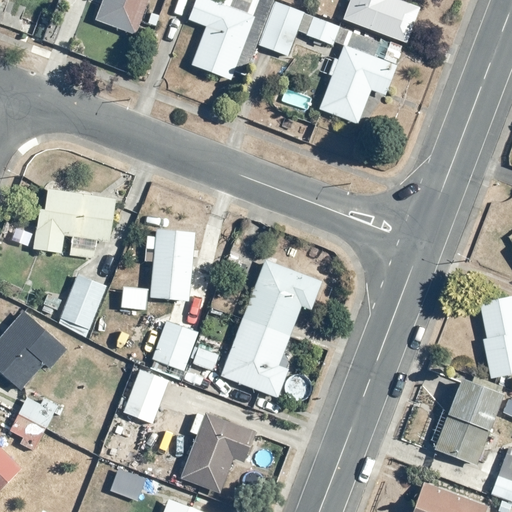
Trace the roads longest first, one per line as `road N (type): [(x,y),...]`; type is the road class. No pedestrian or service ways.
road 1 (residential): [(7,88),(422,241)]
road 2 (tertiary): [(422,241),(319,511)]
road 3 (tertiary): [(511,7),(422,241)]
